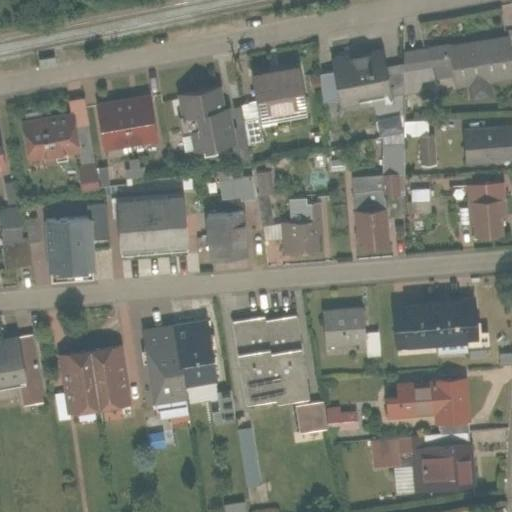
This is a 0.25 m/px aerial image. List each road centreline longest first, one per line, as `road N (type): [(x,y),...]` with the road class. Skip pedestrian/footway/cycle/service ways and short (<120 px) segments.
road 1 (residential): [(511,261),(0,311)]
road 2 (residential): [(457,0),(0,89)]
